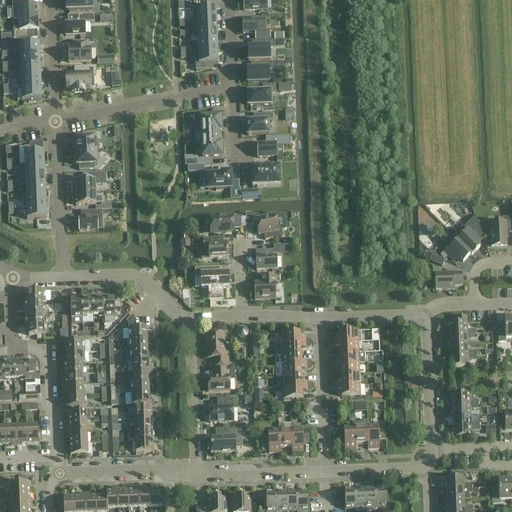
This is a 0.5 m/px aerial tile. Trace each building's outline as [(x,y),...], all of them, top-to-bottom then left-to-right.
[(12,0),(13,20),(38,19),(37,6),(30,6),(30,0),(12,0)] [(66,9),(67,12),(92,11),(91,0),(66,0),(66,1),(65,1),(65,9),(66,9)] [(243,0),(244,12),(267,11),(266,1),(278,0),(243,0)] [(194,21),(216,20),(216,9),(193,10),(193,11),(194,21)] [(65,24),(66,37),(85,36),(84,24),(94,23),(94,16),(68,17),(68,24),(65,24)] [(38,32),(38,19),(13,20),(18,20),(19,30),(14,30),(14,40),(19,40),(19,46),(32,45),(32,39),(37,39),(37,32),(38,32)] [(216,20),(194,21),(194,32),(217,31),(216,20)] [(240,22),(241,35),(253,34),(253,40),(268,40),(267,32),(263,32),(263,21),(240,22)] [(197,43),(217,42),(217,31),(194,32),(197,32),(197,43)] [(248,60),(248,62),(270,61),(269,49),(272,49),(272,41),(252,42),(252,43),(253,43),(254,48),(248,49),(248,51),(246,51),(246,60),(248,60)] [(217,53),(217,42),(197,43),(198,53),(195,54),(217,53)] [(68,50),(69,64),(91,63),(90,49),(87,49),(87,43),(73,44),(73,50),(68,50)] [(20,57),(39,57),(39,45),(32,45),(19,46),(20,57)] [(217,53),(195,54),(196,71),(212,71),(212,65),(218,64),(217,53)] [(20,68),(40,68),(39,57),(20,57),(17,58),(18,69),(20,68)] [(97,58),(98,66),(106,66),(106,57),(97,58)] [(247,82),(247,84),(268,83),(268,70),(272,69),(272,64),(250,64),(250,65),(252,65),(252,70),(246,71),(246,73),(244,73),(245,82),(247,82)] [(20,68),(21,79),(40,79),(40,68),(20,68)] [(67,89),(67,91),(73,91),(73,94),(86,93),(86,90),(91,90),(91,89),(96,89),(96,76),(98,76),(98,68),(79,69),(80,76),(67,77),(67,79),(65,79),(66,89),(67,89)] [(18,80),(19,91),(21,90),(41,90),(40,79),(21,79),(18,80)] [(271,106),(270,93),(276,93),(276,85),(274,85),(262,86),(262,93),(248,94),(248,96),(245,96),(246,104),(248,104),(248,107),(271,106)] [(281,85),(278,85),(278,93),(292,93),(291,85),(281,85)] [(41,90),(21,90),(22,102),(41,101),(41,90)] [(284,111),(285,122),(294,122),(293,111),(284,111)] [(246,124),(244,124),(245,133),(247,132),(247,137),(269,136),(268,122),(272,122),(272,115),(257,115),(257,122),(254,122),(246,123),(246,124)] [(202,133),(195,134),(195,139),(218,138),(217,131),(220,131),(219,119),(201,119),(202,133)] [(75,146),(73,146),(74,153),(75,153),(96,152),(96,141),(100,141),(100,134),(83,135),(83,139),(75,139),(75,146)] [(266,144),(256,145),(257,159),(277,158),(277,163),(283,163),(282,147),(290,147),(290,137),(266,138),(266,144)] [(218,138),(195,139),(195,144),(202,144),(203,158),(221,157),(220,145),(218,145),(218,138)] [(30,148),(24,148),(24,165),(44,164),(43,153),(43,141),(30,143),(30,148)] [(75,153),(76,167),(79,166),(79,171),(94,171),(94,166),(97,166),(96,152),(75,153)] [(24,165),(25,176),(44,175),(44,164),(24,165)] [(251,169),(252,187),(280,186),(279,168),(251,169)] [(215,174),(200,175),(200,180),(207,179),(207,190),(216,190),(216,192),(222,192),(222,190),(230,189),(230,201),(240,201),(240,189),(239,189),(239,181),(231,182),(230,173),(221,174),(221,176),(215,176),(215,174)] [(85,181),(75,182),(75,194),(95,193),(95,186),(102,186),(102,184),(106,184),(105,174),(85,175),(85,181)] [(45,186),(44,175),(25,176),(25,187),(45,186)] [(26,198),(45,197),(45,186),(25,187),(26,198)] [(95,193),(75,194),(76,207),(96,206),(95,193)] [(26,198),(23,198),(24,210),(26,210),(26,209),(46,208),(45,197),(26,198)] [(46,220),(46,208),(26,209),(26,210),(27,221),(46,220)] [(81,220),(78,220),(79,232),(97,231),(97,220),(102,220),(102,216),(102,212),(81,213),(81,220)] [(278,231),(275,216),(262,218),(262,220),(256,222),(258,236),(263,235),(265,241),(283,237),(281,230),(278,231)] [(475,217),(474,217),(475,218),(454,238),(458,242),(471,255),(471,256),(480,248),(474,243),(477,239),(482,237),(484,241),(475,217)] [(511,233),(511,217),(502,218),(502,223),(490,224),(491,248),(507,247),(506,234),(511,233)] [(241,230),(240,218),(232,218),(210,219),(211,234),(233,233),(233,230),(241,230)] [(221,239),(209,240),(203,240),(204,252),(209,252),(209,260),(227,259),(227,245),(221,245),(221,239)] [(458,242),(450,249),(448,247),(444,252),(456,264),(460,260),(463,263),(471,255),(458,242)] [(286,252),(286,245),(273,246),(273,251),(256,251),(256,271),(276,270),(276,258),(274,258),(274,252),(286,252)] [(445,261),(432,256),(429,262),(442,267),(445,261)] [(201,269),(195,269),(195,279),(201,279),(201,289),(209,289),(209,301),(223,300),(222,288),(228,288),(228,274),(219,274),(219,268),(201,269)] [(461,287),(461,274),(435,275),(436,291),(453,290),(453,287),(461,287)] [(279,283),(279,277),(261,277),(261,283),(254,283),(255,301),(276,300),(275,283),(279,283)] [(24,299),(24,304),(45,303),(44,292),(27,293),(27,299),(24,299)] [(103,298),(104,318),(121,317),(120,303),(114,303),(114,300),(108,300),(108,297),(103,298)] [(87,316),(93,316),(92,298),(81,299),(82,319),(87,319),(87,316)] [(103,298),(92,298),(93,316),(99,316),(99,318),(104,318),(103,298)] [(71,319),(82,319),(81,299),(77,299),(77,301),(70,302),(71,319)] [(45,308),(45,303),(24,304),(25,315),(43,314),(42,308),(45,308)] [(25,315),(25,326),(46,325),(45,320),(43,320),(43,314),(25,315)] [(128,325),(129,341),(149,340),(149,335),(146,335),(146,329),(134,330),(134,318),(132,316),(125,322),(128,325)] [(449,325),(450,336),(475,335),(475,331),(467,331),(467,318),(455,319),(455,325),(449,325)] [(511,339),(511,318),(511,319),(504,320),(505,325),(497,325),(498,344),(506,344),(506,340),(511,339)] [(46,325),(25,326),(25,330),(28,330),(28,336),(46,336),(46,325)] [(327,344),(358,343),(357,332),(339,333),(339,339),(331,340),(330,340),(329,341),(328,342),(328,343),(327,343),(327,344)] [(281,346),(312,345),(312,344),(311,344),(311,343),(311,342),(310,342),(310,341),(309,341),(307,340),(300,341),(300,334),(281,335),(281,346)] [(224,351),(223,335),(206,335),(207,359),(215,359),(215,367),(228,367),(228,358),(224,358),(223,351),(224,351)] [(476,340),(475,335),(450,336),(450,347),(468,346),(467,340),(476,340)] [(129,341),(129,352),(147,351),(147,345),(149,345),(149,340),(129,341)] [(66,348),(66,354),(84,354),(84,342),(63,343),(63,348),(66,348)] [(339,348),(340,354),(362,354),(362,351),(358,351),(358,343),(327,344),(328,345),(328,346),(329,347),(330,348),(331,348),(332,348),(339,348)] [(312,345),(281,346),(282,357),(300,356),(300,350),(308,349),(309,349),(310,348),(311,347),(312,346),(312,345)] [(450,347),(450,358),(476,357),(476,356),(476,352),(468,353),(468,346),(450,347)] [(127,352),(128,363),(150,362),(150,357),(147,357),(147,351),(129,352),(127,352)] [(64,360),(64,365),(84,364),(84,354),(66,354),(67,360),(64,360)] [(362,354),(340,354),(340,361),(332,361),(331,361),(330,362),(329,363),(329,364),(328,365),(328,366),(365,364),(364,354),(362,354)] [(301,362),(300,356),(282,357),(275,357),(276,368),(312,366),(312,365),(312,364),(311,363),(310,363),(310,362),(309,362),(308,362),(301,362)] [(476,361),(476,357),(450,358),(451,369),(469,368),(468,362),(476,361)] [(20,382),(25,382),(24,361),(13,362),(14,380),(20,379),(20,382)] [(29,361),(24,361),(25,382),(40,381),(39,373),(36,373),(35,364),(29,364),(29,361)] [(13,362),(2,362),(3,383),(8,383),(8,380),(14,380),(13,362)] [(150,362),(128,363),(128,373),(133,373),(151,373),(150,362)] [(64,365),(65,376),(82,375),(82,369),(85,369),(84,364),(64,365)] [(365,364),(328,366),(328,367),(329,367),(329,368),(329,369),(330,369),(331,369),(331,370),(332,370),(333,370),(340,370),(340,376),(359,375),(359,365),(365,364)] [(312,367),(312,366),(276,368),(276,378),(282,378),(301,377),(301,371),(308,371),(309,371),(310,370),(311,370),(311,369),(312,369),(312,368),(312,367)] [(235,381),(234,370),(226,370),(220,370),(221,377),(208,377),(208,392),(230,392),(229,381),(235,381)] [(151,383),(151,373),(133,373),(133,379),(130,379),(131,384),(151,383)] [(65,376),(65,387),(85,386),(85,381),(83,381),(82,375),(65,376)] [(329,386),(329,387),(360,386),(359,375),(340,376),(341,382),(333,383),(332,383),(331,383),(330,384),(330,385),(329,385),(329,386)] [(302,384),(301,377),(282,378),(283,389),(313,388),(313,387),(313,386),(312,385),(311,384),(310,384),(309,384),(302,384)] [(131,384),(131,395),(149,394),(149,388),(151,388),(151,383),(131,384)] [(68,391),(68,397),(86,397),(85,386),(65,387),(65,391),(68,391)] [(360,386),(329,387),(329,388),(330,389),(330,390),(331,390),(331,391),(332,391),(333,392),(334,392),(341,391),(341,398),(360,397),(360,386)] [(313,388),(283,389),(283,403),(288,403),(287,400),(302,399),(302,393),(309,393),(310,392),(311,392),(312,391),(313,390),(313,389),(313,388)] [(149,400),(149,394),(131,395),(131,406),(152,405),(152,400),(149,400)] [(452,396),(452,407),(478,405),(478,401),(470,401),(470,395),(452,396)] [(86,408),(86,397),(68,397),(68,403),(66,404),(66,409),(86,408)] [(237,410),(236,399),(222,399),(222,407),(209,408),(209,424),(233,423),(233,410),(237,410)] [(478,410),(478,405),(452,407),(453,417),(470,417),(470,410),(478,410)] [(134,410),(134,421),(152,420),(152,418),(151,409),(134,410)] [(68,415),(69,423),(86,423),(86,412),(68,413),(68,415)] [(470,417),(453,417),(453,428),(453,429),(479,427),(479,423),(471,423),(470,417)] [(134,421),(135,432),(152,431),(152,423),(152,420),(134,421)] [(355,446),(356,446),(367,445),(368,445),(367,429),(367,421),(362,421),(362,423),(355,423),(355,430),(355,446)] [(69,432),(68,432),(68,434),(87,434),(86,428),(86,423),(69,423),(69,428),(69,432)] [(280,454),(280,448),(279,449),(279,433),(272,433),(272,429),(267,424),(259,424),(259,433),(261,433),(262,442),(268,442),(268,454),(280,454)] [(374,429),(367,429),(368,445),(367,445),(368,450),(379,450),(379,439),(385,439),(385,424),(374,425),(374,429)] [(279,449),(280,448),(291,448),(292,448),(291,432),(284,432),(283,425),(278,425),(279,433),(279,449)] [(355,446),(355,430),(348,430),(348,426),(337,426),(337,441),(344,441),(344,451),(356,451),(356,446),(355,446)] [(19,445),(27,445),(27,427),(16,428),(17,446),(19,446),(19,445)] [(38,427),(27,427),(27,445),(38,444),(38,427)] [(298,432),(291,432),(292,448),(291,448),(292,453),(303,453),(303,443),(309,442),(309,427),(298,428),(298,432)] [(479,427),(453,429),(454,439),(471,438),(471,432),(479,432),(479,428),(479,427)] [(16,428),(5,428),(6,446),(14,445),(14,446),(17,446),(16,428)] [(152,440),(152,431),(135,432),(135,443),(153,442),(153,440),(152,440)] [(241,449),(241,431),(228,431),(228,438),(211,438),(211,446),(210,446),(211,454),(236,453),(235,449),(241,449)] [(87,434),(68,434),(69,437),(70,445),(87,444),(87,434)] [(153,444),(153,442),(135,443),(135,454),(153,453),(152,444),(153,444)] [(87,456),(87,444),(70,445),(70,456),(87,456)] [(445,480),(446,491),(471,490),(471,485),(463,486),(462,474),(451,474),(451,480),(445,480)] [(499,502),(511,501),(510,480),(504,480),(504,481),(498,482),(498,490),(492,490),(492,505),(499,505),(499,502)] [(30,483),(11,484),(12,495),(29,494),(29,486),(30,486),(30,483)] [(128,509),(139,508),(139,490),(136,490),(136,491),(128,492),(128,509)] [(139,490),(139,508),(150,508),(149,491),(141,491),(141,490),(139,490)] [(161,490),(149,491),(150,508),(161,508),(161,490)] [(365,509),(375,508),(375,490),(365,491),(365,509)] [(385,490),(375,490),(375,508),(386,508),(386,506),(388,506),(388,492),(385,492),(385,490)] [(472,494),(471,490),(446,491),(446,502),(464,501),(463,495),(472,494)] [(106,496),(107,510),(118,509),(117,491),(115,491),(115,492),(106,492),(106,496)] [(119,491),(117,491),(118,509),(128,509),(128,492),(119,492),(119,491)] [(345,509),(355,509),(354,491),(344,491),(345,509)] [(354,491),(355,509),(365,509),(365,491),(354,491)] [(286,494),(287,511),(297,511),(296,493),(286,494)] [(307,493),(296,493),(297,511),(307,511),(307,493)] [(29,494),(12,495),(12,506),(30,505),(30,503),(29,494)] [(266,511),(276,511),(276,494),(265,495),(266,497),(263,497),(264,511),(266,511)] [(286,494),(276,494),(276,511),(279,511),(287,511),(286,494)] [(87,496),(85,497),(85,511),(95,511),(95,497),(87,497),(87,496)] [(104,496),(95,497),(95,511),(107,511),(107,510),(106,496),(104,496)] [(244,499),(244,496),(239,497),(232,497),(232,511),(250,511),(250,499),(244,499)] [(74,511),(85,511),(85,497),(83,497),(74,498),(74,511)] [(220,500),(220,497),(215,498),(208,498),(208,511),(226,511),(226,500),(220,500)] [(63,511),(74,511),(74,498),(63,498),(63,511)] [(446,502),(446,511),(456,511),(472,511),(472,507),(464,507),(464,501),(446,502)]
